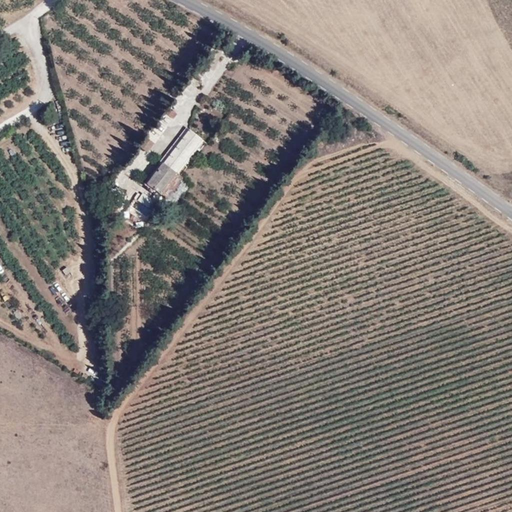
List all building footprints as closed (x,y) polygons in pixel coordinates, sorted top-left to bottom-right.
[(171,122),(176,115),(168,109),(163,115),(171,122)] [(194,148),(200,139),(185,128),(160,162),(162,164),(146,185),(159,194),(175,173),(181,165),(188,156),(194,148)] [(147,153),(153,144),(143,136),(136,145),(147,153)] [(204,142),(200,139),(194,148),(198,151),(204,142)] [(198,151),(194,148),(188,156),(192,159),(198,151)] [(192,159),(188,156),(181,165),(185,168),(192,159)] [(162,164),(160,162),(144,183),(146,185),(162,164)] [(185,168),(181,165),(175,173),(179,176),(185,168)] [(151,201),(141,194),(136,201),(146,208),(151,201)]
